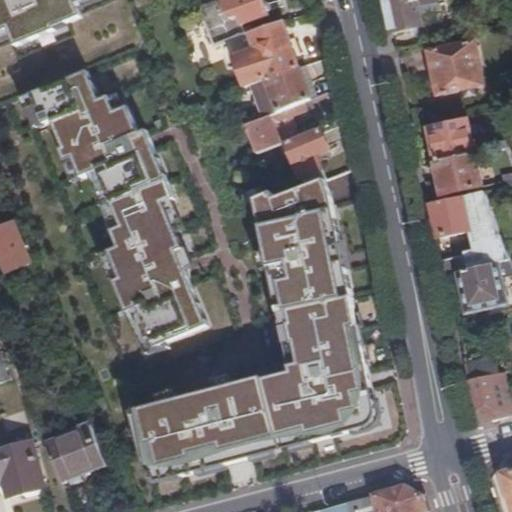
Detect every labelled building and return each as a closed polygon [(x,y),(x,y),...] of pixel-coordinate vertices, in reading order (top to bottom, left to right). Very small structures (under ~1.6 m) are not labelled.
[(0,0),(0,38),(19,31),(24,44),(86,18),(81,6),(94,0),(0,0)] [(218,2),(200,9),(204,20),(214,46),(214,47),(248,35),(244,26),(269,15),(264,0),(224,0),(228,13),(224,15),(218,2)] [(438,0),(387,0),(395,34),(425,27),(422,15),(441,11),(438,0)] [(214,46),(204,20),(191,26),(200,51),(214,46)] [(234,56),(246,89),(255,86),(301,68),(285,21),(251,34),(256,48),(234,56)] [(485,87),(476,43),(431,53),(440,96),(485,87)] [(301,68),(255,86),(267,119),(303,104),(313,101),(307,85),(313,83),(308,66),(301,68)] [(150,358),(220,332),(183,254),(189,251),(168,205),(177,202),(151,135),(142,138),(131,110),(120,114),(113,96),(107,98),(97,73),(28,100),(41,135),(54,131),(77,189),(95,182),(124,250),(107,256),(150,358)] [(303,104),(267,119),(247,127),(258,154),(287,142),(300,138),(292,118),(306,112),(303,104)] [(430,130),(438,164),(477,156),(469,122),(430,130)] [(300,138),(287,142),(302,178),(304,177),(308,187),(328,179),(318,155),(331,150),(322,128),(300,138)] [(477,156),(438,164),(445,196),(485,188),(477,156)] [(511,187),(511,174),(503,177),(506,188),(511,187)] [(332,182),(263,206),(292,374),(139,414),(157,481),(170,489),(386,433),(390,425),(332,182)] [(240,195),(245,204),(259,198),(255,189),(240,195)] [(486,193),(431,204),(439,239),(472,231),(478,231),(483,251),(478,252),(444,260),(447,275),(461,272),(511,261),(486,193)] [(32,264),(16,224),(0,230),(0,252),(9,273),(32,264)] [(478,231),(472,231),(478,252),(483,251),(478,231)] [(511,310),(511,262),(511,261),(461,272),(470,312),(506,303),(508,312),(511,310)] [(0,384),(10,381),(0,352),(0,384)] [(495,358),(466,364),(470,380),(498,373),(495,358)] [(498,373),(470,380),(477,412),(494,421),(511,416),(511,384),(509,371),(498,373)] [(62,386),(57,373),(27,385),(32,398),(62,386)] [(47,444),(62,480),(85,471),(86,473),(106,465),(91,427),(47,444)] [(0,451),(0,475),(3,475),(5,484),(9,499),(46,489),(33,442),(0,451)] [(381,494),(313,511),(428,511),(424,497),(406,487),(381,494)]
